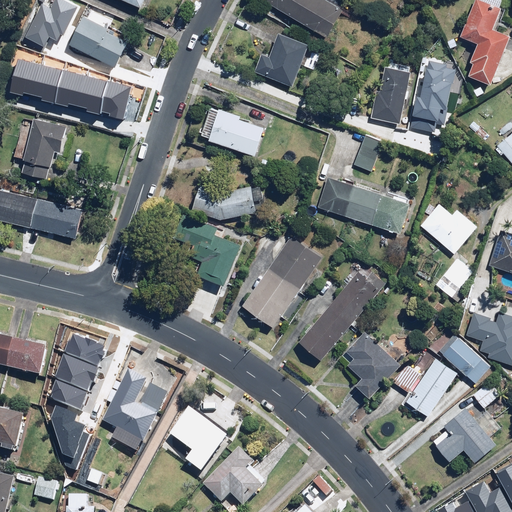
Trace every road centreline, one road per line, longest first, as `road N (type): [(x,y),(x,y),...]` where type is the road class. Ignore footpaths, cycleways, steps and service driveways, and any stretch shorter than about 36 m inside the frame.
road 1 (residential): [(387,511),(266,387),(110,299)]
road 2 (residential): [(217,0),(168,112),(110,299)]
